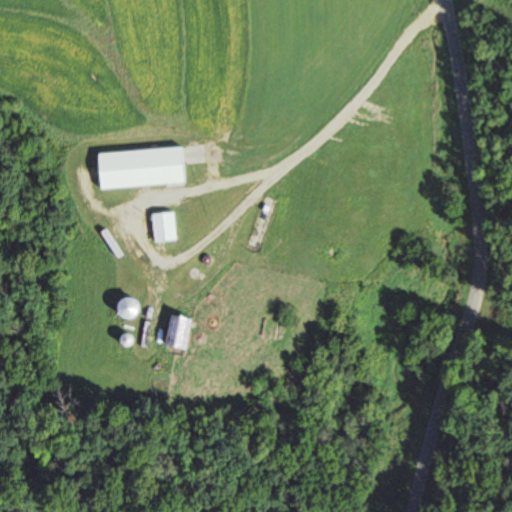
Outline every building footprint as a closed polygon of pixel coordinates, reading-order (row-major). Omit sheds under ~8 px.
[(94,153),(96,189),(184,184),(182,148),(94,153)] [(175,240),(173,212),(149,213),(152,242),(175,240)] [(127,296),(112,305),(121,320),(136,311),(127,296)] [(189,320),(168,315),(162,348),(182,352),(189,320)] [(128,335),(119,336),(119,347),(129,346),(128,335)]
